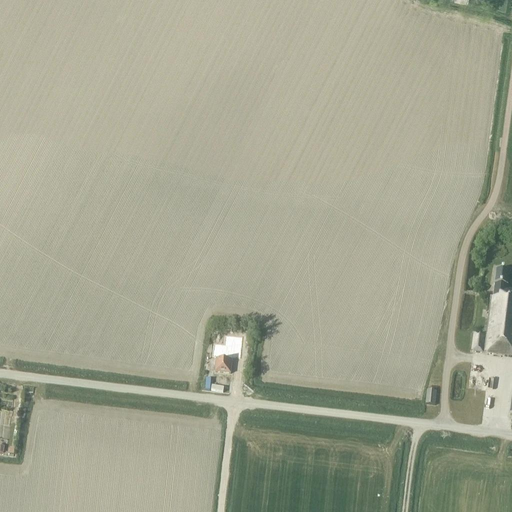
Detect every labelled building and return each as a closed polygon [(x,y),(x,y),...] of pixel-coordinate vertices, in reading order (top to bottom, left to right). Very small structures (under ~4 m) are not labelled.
[(470,352),(511,357),(511,291),(507,291),(510,272),(497,270),(494,298),(491,298),(486,335),(473,334),(470,352)] [(247,336),(239,336),(238,349),(246,349),(247,336)] [(215,373),(230,374),(232,354),(217,353),(215,373)] [(426,405),(435,406),(436,392),(427,391),(426,405)] [(0,436),(9,438),(13,411),(0,408),(0,436)]
